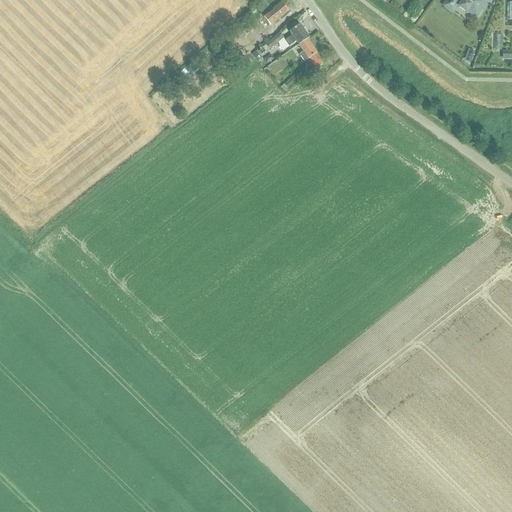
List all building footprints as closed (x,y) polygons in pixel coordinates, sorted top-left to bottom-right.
[(447,0),(444,5),(454,13),(460,5),(462,6),(461,8),(466,12),(468,11),(476,16),(487,1),(485,0),(447,0)] [(264,17),(271,25),(289,10),(282,2),(273,9),(274,10),(264,17)] [(264,3),(258,9),(261,12),(268,6),(264,3)] [(270,51),(278,44),(280,46),(279,46),(283,52),(289,48),(289,47),(296,42),(299,46),(310,39),(300,24),(289,33),(291,36),(285,41),(284,39),(280,34),(266,46),(269,51),(270,51)] [(310,39),(299,46),(303,51),(299,54),(304,62),(308,59),(310,62),(306,65),(310,72),(324,62),(309,40),(310,39)] [(482,66),(487,51),(478,47),(472,62),(482,66)] [(271,54),(262,60),(265,64),(274,59),(271,54)] [(289,88),(297,80),(293,75),(284,83),(289,88)]
